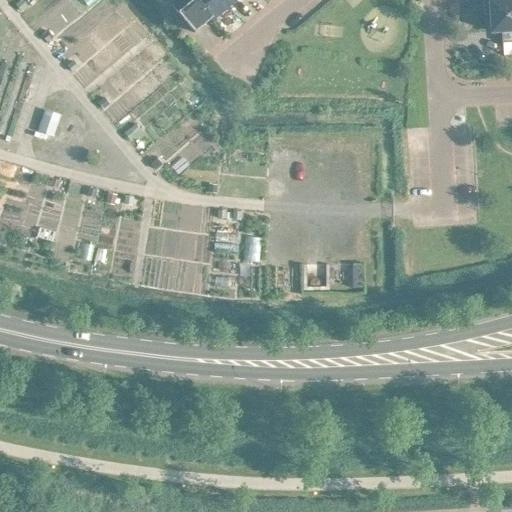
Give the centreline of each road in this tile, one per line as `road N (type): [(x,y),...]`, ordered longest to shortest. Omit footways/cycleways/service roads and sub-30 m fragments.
road 1 (secondary): [(511,318),(310,352),(93,342)]
road 2 (secondary): [(93,342),(308,368),(511,360)]
road 3 (residential): [(433,0),(441,82),(511,85)]
